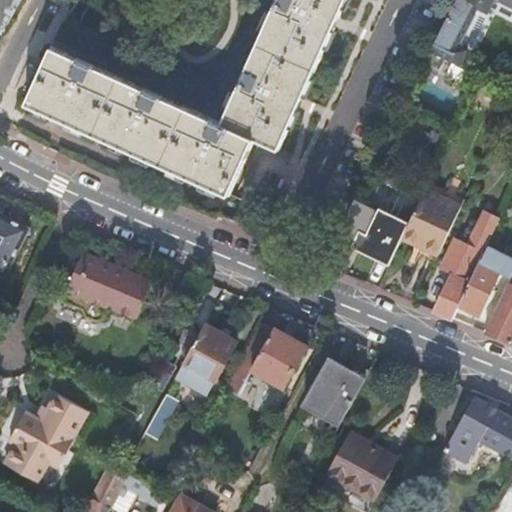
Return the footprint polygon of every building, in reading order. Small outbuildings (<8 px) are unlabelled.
[(19,0),(0,0),(0,22),(5,25),(19,0)] [(51,45),(25,101),(227,193),(252,134),(278,146),(345,0),(276,0),(219,120),(51,45)] [(511,0),(458,0),(432,51),(460,65),(469,49),(461,46),(479,7),(489,12),(494,0),(500,0),(511,5),(511,0)] [(451,113),(459,97),(424,80),(416,96),(451,113)] [(456,125),(428,112),(416,134),(445,149),(456,125)] [(375,157),(369,168),(376,173),(382,161),(375,157)] [(430,180),(426,187),(463,205),(466,198),(430,180)] [(426,187),(401,237),(422,248),(438,256),(463,205),(426,187)] [(343,243),(332,238),(319,262),(365,281),(386,240),(370,231),(385,206),(357,191),(343,217),(354,224),(343,243)] [(29,225),(5,212),(0,209),(0,270),(3,273),(29,225)] [(490,242),(502,218),(484,209),(473,233),(490,242)] [(343,217),(332,238),(343,243),(354,224),(343,217)] [(450,272),(432,309),(452,318),(484,253),(453,237),(438,265),(450,272)] [(484,253),(452,318),(473,326),(500,270),(511,275),(511,274),(511,256),(488,245),(484,253)] [(419,255),(434,263),(438,256),(422,248),(419,255)] [(82,249),(65,287),(135,317),(151,279),(82,249)] [(511,274),(511,275),(485,331),(511,342),(511,340),(511,274)] [(260,318),(221,387),(235,395),(253,365),(275,327),(260,318)] [(204,322),(182,361),(213,378),(235,340),(227,336),(218,330),(204,322)] [(218,330),(227,336),(230,330),(221,324),(218,330)] [(275,327),(253,365),(298,391),(321,350),(276,325),(275,327)] [(329,356),(303,402),(340,422),(366,377),(348,367),(329,356)] [(348,367),(366,377),(369,371),(352,361),(348,367)] [(38,415),(32,412),(23,406),(5,436),(11,440),(22,447),(12,467),(33,479),(44,459),(54,464),(71,434),(70,433),(85,407),(53,389),(45,404),(38,415)] [(165,392),(144,431),(156,438),(177,399),(165,392)] [(511,417),(474,397),(457,426),(445,450),(469,463),(482,440),(508,454),(511,445),(511,417)] [(39,400),(32,412),(38,415),(45,404),(39,400)] [(354,427),(332,466),(380,493),(402,454),(354,427)] [(0,458),(0,459),(12,467),(22,447),(11,440),(0,458)] [(111,455),(107,462),(122,470),(126,463),(111,455)] [(107,462),(89,494),(110,506),(118,490),(125,494),(130,485),(140,491),(145,482),(122,470),(107,462)] [(89,494),(78,511),(106,511),(110,506),(89,494)] [(222,511),(196,497),(187,511),(222,511)]
